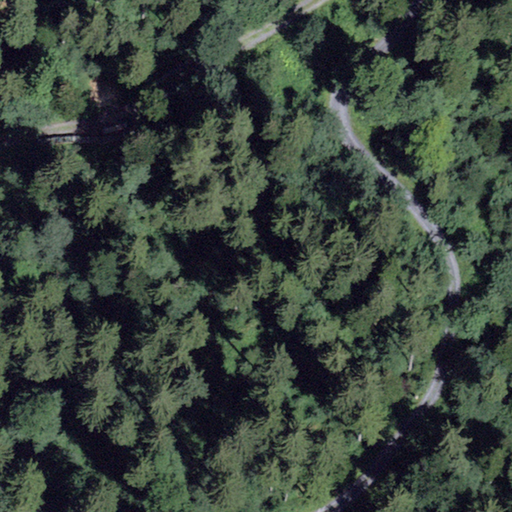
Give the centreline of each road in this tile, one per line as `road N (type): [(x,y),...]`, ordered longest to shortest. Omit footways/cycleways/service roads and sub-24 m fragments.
road 1 (track): [(300,511),(383,466),(431,402),(452,281),(440,231),(339,138),(336,96),(412,0)]
road 2 (track): [(309,0),(138,113),(0,136)]
